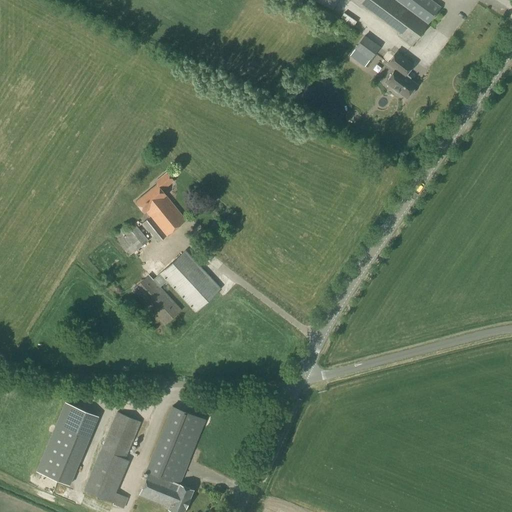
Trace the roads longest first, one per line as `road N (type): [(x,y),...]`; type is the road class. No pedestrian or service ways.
road 1 (tertiary): [(297,383),(343,299),(511,45)]
road 2 (unclassified): [(0,363),(41,373),(297,383)]
road 3 (unclassified): [(511,331),(297,383)]
road 4 (tertiary): [(237,511),(297,383)]
